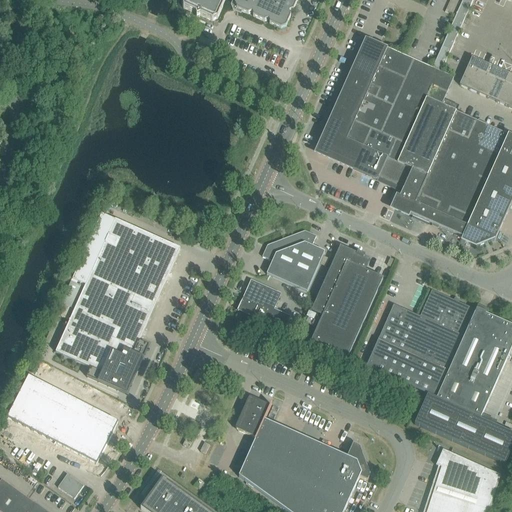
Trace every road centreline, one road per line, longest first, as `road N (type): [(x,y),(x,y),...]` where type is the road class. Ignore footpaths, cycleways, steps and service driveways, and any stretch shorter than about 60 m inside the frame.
road 1 (unclassified): [(385,511),(405,465),(396,435),(191,343)]
road 2 (unknown): [(370,230),(378,191),(306,155),(385,0)]
road 3 (unclassified): [(509,292),(263,182)]
road 4 (unclassified): [(263,182),(344,0)]
road 5 (unclassified): [(101,511),(191,343)]
road 6 (unclassified): [(191,343),(263,182)]
